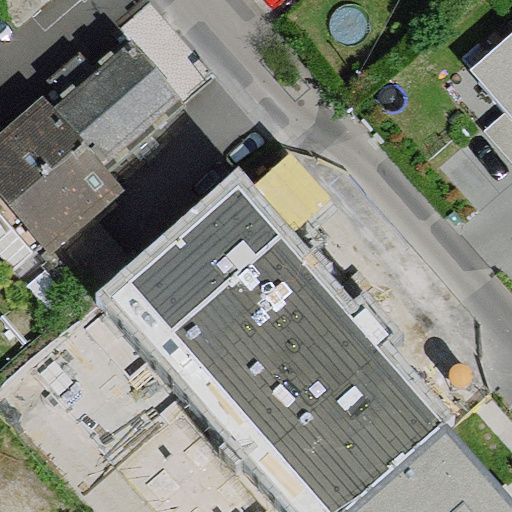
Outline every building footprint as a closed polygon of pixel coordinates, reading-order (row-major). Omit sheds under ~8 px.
[(47,0),(0,0),(0,4),(19,25),(47,0)] [(511,30),(468,69),(511,119),(511,30)] [(180,111),(128,51),(97,78),(67,104),(52,117),(46,112),(0,152),(0,193),(46,247),(52,254),(90,220),(120,194),(104,177),(180,111)] [(67,104),(97,78),(82,61),(51,86),(67,104)] [(260,175),(214,217),(239,245),(286,205),(260,175)] [(46,247),(0,193),(0,254),(16,273),(39,253),(46,247)] [(48,270),(97,227),(90,220),(52,254),(46,247),(39,253),(47,261),(48,270)] [(139,275),(97,227),(48,270),(92,318),(139,275)] [(223,313),(160,370),(209,426),(272,369),(223,313)] [(511,511),(511,486),(446,413),(335,511),(511,511)]
